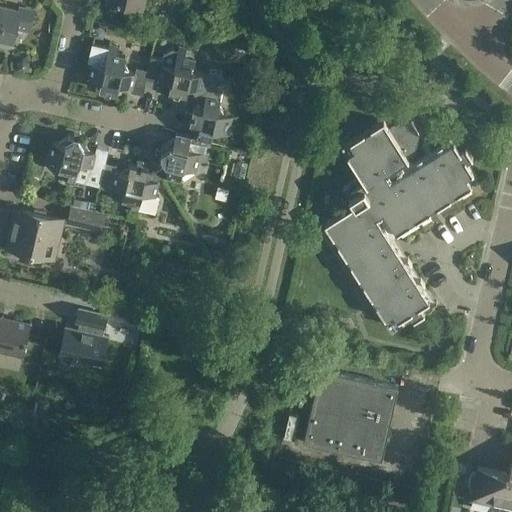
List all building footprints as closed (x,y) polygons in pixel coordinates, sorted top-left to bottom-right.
[(0,38),(11,41),(14,28),(27,31),(32,10),(17,7),(16,11),(0,6),(0,38)] [(109,47),(96,44),(92,43),(88,61),(92,62),(89,76),(94,77),(99,84),(118,88),(125,84),(131,86),(130,90),(143,93),(145,83),(148,70),(147,70),(136,67),(135,71),(129,70),(124,62),(125,56),(115,54),(117,46),(109,44),(109,47)] [(185,55),(186,47),(179,45),(178,47),(175,46),(163,53),(162,58),(151,55),(147,70),(148,70),(145,83),(156,85),(158,77),(164,78),(170,87),(169,90),(187,95),(188,91),(191,89),(195,96),(217,82),(226,76),(222,70),(210,67),(204,72),(199,71),(193,63),(195,57),(185,55)] [(194,117),(190,116),(188,124),(193,125),(197,132),(195,137),(209,141),(211,135),(219,130),(225,132),(228,120),(235,122),(237,114),(224,111),(219,104),(220,98),(219,98),(221,92),(220,87),(217,82),(195,96),(200,103),(196,105),(193,104),(191,111),(195,112),(194,117)] [(418,134),(410,121),(400,119),(388,127),(383,120),(341,146),(360,176),(342,187),(353,204),(324,223),(388,325),(409,312),(412,319),(423,312),(419,306),(428,300),(387,233),(378,219),(384,215),(396,232),(478,180),(466,161),(472,157),(466,146),(459,150),(454,141),(393,179),(388,171),(413,155),(418,134)] [(207,144),(189,140),(190,135),(175,131),(174,138),(165,143),(162,142),(158,160),(162,161),(164,166),(157,170),(161,177),(165,175),(180,179),(181,173),(189,169),(195,170),(198,159),(205,161),(207,154),(205,153),(207,144)] [(84,141),(85,137),(67,133),(66,137),(59,140),(53,139),(50,154),(56,155),(60,162),(58,169),(69,171),(67,179),(98,187),(102,172),(104,163),(105,163),(108,149),(97,146),(95,150),(90,149),(84,141)] [(150,174),(147,170),(148,167),(130,162),(129,166),(120,171),(115,170),(116,166),(105,163),(104,163),(102,172),(98,187),(116,192),(120,190),(122,193),(121,198),(131,201),(130,209),(137,211),(138,206),(153,210),(157,194),(154,193),(157,180),(161,177),(157,170),(150,174)] [(100,228),(104,211),(71,203),(67,220),(100,228)] [(56,237),(57,233),(61,216),(16,206),(10,233),(7,245),(42,253),(47,234),(56,237)] [(110,315),(140,322),(140,321),(142,309),(121,304),(113,303),(110,315)] [(100,333),(102,326),(105,313),(78,307),(75,320),(81,321),(79,329),(65,325),(59,353),(99,362),(105,335),(100,333)] [(29,323),(0,316),(0,349),(22,355),(29,323)] [(379,458),(395,384),(318,367),(302,441),(379,458)] [(504,511),(506,506),(500,504),(508,473),(507,473),(477,466),(469,498),(493,503),(491,511),(504,511)] [(511,474),(508,473),(500,504),(506,506),(511,507),(511,474)]
